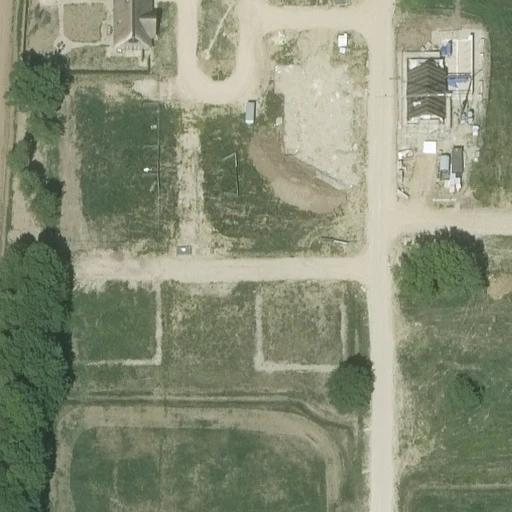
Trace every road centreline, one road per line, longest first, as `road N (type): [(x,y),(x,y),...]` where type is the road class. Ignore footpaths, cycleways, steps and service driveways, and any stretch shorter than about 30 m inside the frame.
road 1 (residential): [(380,275),(59,270)]
road 2 (residential): [(378,511),(380,275)]
road 3 (residential): [(379,230),(373,25)]
road 4 (residential): [(190,0),(189,84),(253,85)]
road 5 (residential): [(379,230),(511,228)]
